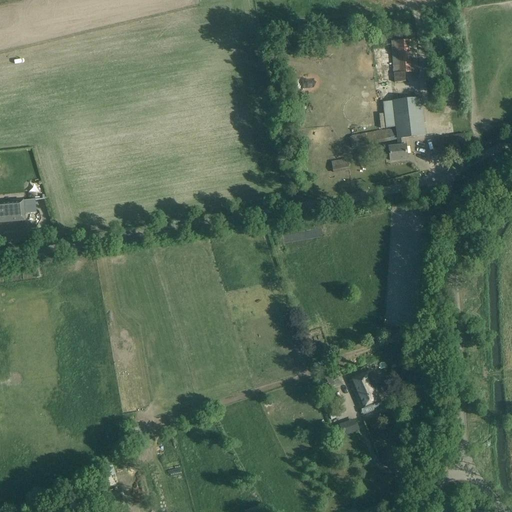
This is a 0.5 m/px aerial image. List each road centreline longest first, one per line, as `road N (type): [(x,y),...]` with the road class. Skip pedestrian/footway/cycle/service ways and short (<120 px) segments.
road 1 (unclassified): [(0,258),(307,206),(441,174)]
road 2 (unclassified): [(471,466),(441,174)]
